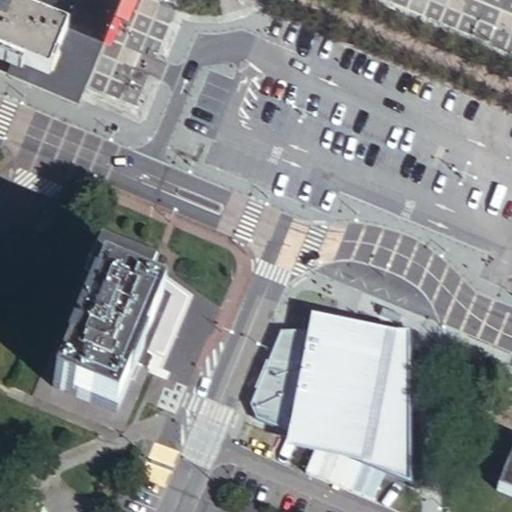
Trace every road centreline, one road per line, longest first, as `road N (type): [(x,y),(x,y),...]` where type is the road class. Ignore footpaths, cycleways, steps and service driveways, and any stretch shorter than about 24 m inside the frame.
road 1 (unclassified): [(173,511),(288,235)]
road 2 (unclassified): [(511,331),(463,307),(398,250),(288,235)]
road 3 (unclassified): [(288,235),(78,148)]
